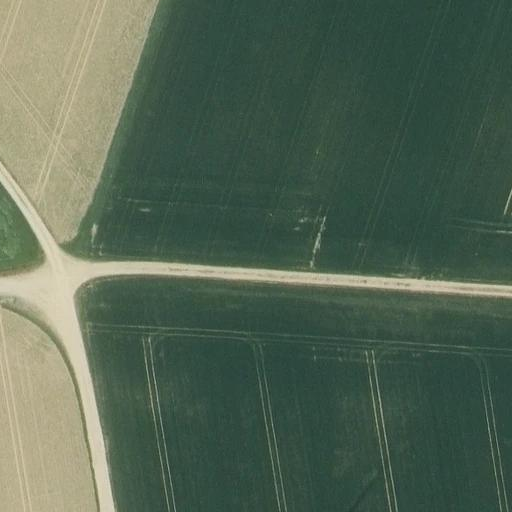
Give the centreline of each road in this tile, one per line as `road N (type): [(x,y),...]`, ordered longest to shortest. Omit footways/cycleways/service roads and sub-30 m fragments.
road 1 (track): [(511,293),(100,268),(64,273)]
road 2 (track): [(79,271),(81,244),(165,0)]
road 3 (track): [(64,273),(109,511)]
